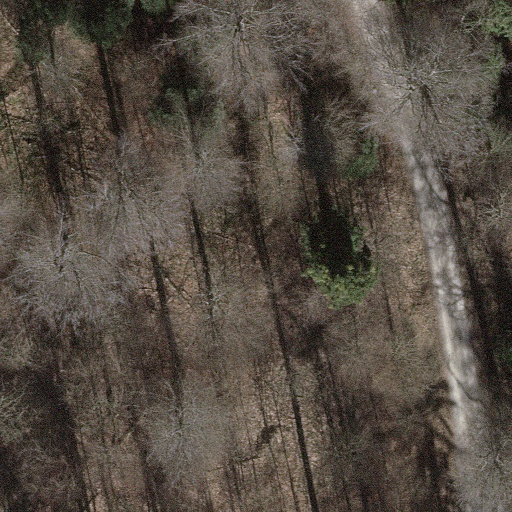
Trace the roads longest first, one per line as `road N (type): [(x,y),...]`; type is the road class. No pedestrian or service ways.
road 1 (track): [(361,0),(405,102),(429,188),(463,391),(497,511)]
road 2 (track): [(463,391),(467,511)]
